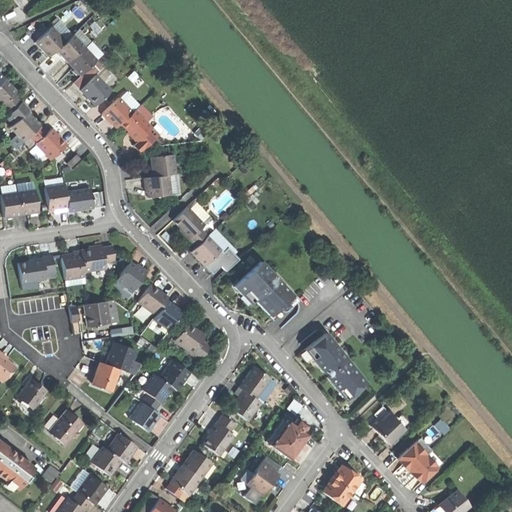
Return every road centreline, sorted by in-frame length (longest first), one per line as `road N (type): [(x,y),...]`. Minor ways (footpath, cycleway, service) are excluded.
road 1 (track): [(511,355),(214,0)]
road 2 (residential): [(121,215),(105,152),(0,37)]
road 3 (residential): [(115,511),(233,353),(234,336)]
road 4 (residential): [(234,336),(121,215)]
road 5 (residential): [(234,336),(261,337),(339,428)]
road 6 (residential): [(0,238),(121,215)]
